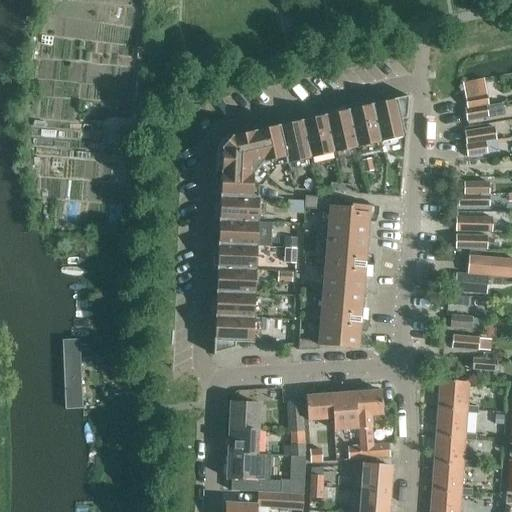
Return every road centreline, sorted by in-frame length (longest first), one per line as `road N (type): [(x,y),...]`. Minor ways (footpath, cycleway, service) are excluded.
road 1 (residential): [(402,366),(420,82),(230,125),(209,148),(201,354),(216,379)]
road 2 (residential): [(402,366),(216,379)]
road 3 (residential): [(409,511),(402,366)]
road 4 (residential): [(216,379),(211,511)]
